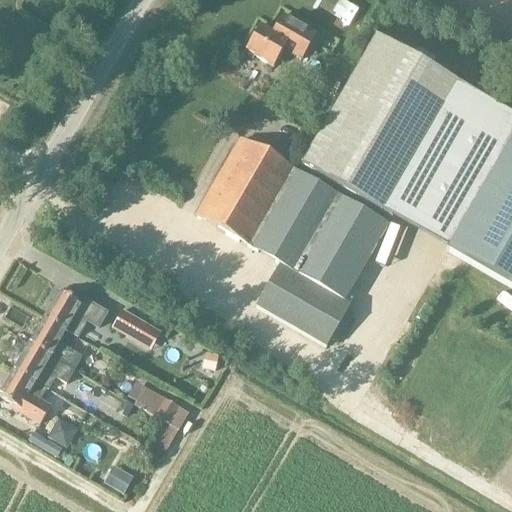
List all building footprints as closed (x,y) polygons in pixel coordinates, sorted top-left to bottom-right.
[(244,50),(272,67),(282,50),(299,60),(314,34),(282,15),(272,33),(259,25),(244,50)] [(374,38),(300,166),(391,219),(465,90),(428,69),(434,58),(418,48),(411,59),(374,38)] [(449,67),(440,61),(435,70),(444,76),(449,67)] [(511,131),(444,249),(511,288),(511,131)] [(239,140),(195,216),(247,246),(279,265),(255,306),(325,347),(349,305),(343,301),(387,225),(291,169),(239,140)] [(58,293),(43,320),(65,333),(65,332),(76,339),(87,322),(98,328),(103,319),(106,313),(75,295),(71,301),(58,293)] [(160,334),(122,311),(111,329),(149,352),(160,334)] [(43,320),(27,346),(50,358),(60,364),(59,364),(74,373),(80,362),(56,348),(65,333),(43,320)] [(27,346),(12,371),(46,391),(48,392),(55,380),(66,386),(74,373),(59,364),(60,364),(50,358),(27,346)] [(202,350),(197,365),(213,370),(218,356),(202,350)] [(12,371),(0,392),(0,399),(40,423),(41,424),(50,409),(39,403),(46,391),(12,371)] [(166,428),(176,433),(186,416),(162,401),(152,418),(166,427),(166,428)] [(76,430),(58,420),(45,442),(62,452),(76,430)] [(102,476),(122,490),(131,475),(112,462),(102,476)]
